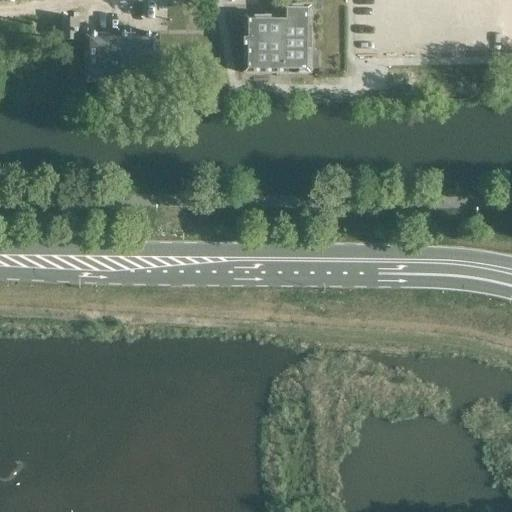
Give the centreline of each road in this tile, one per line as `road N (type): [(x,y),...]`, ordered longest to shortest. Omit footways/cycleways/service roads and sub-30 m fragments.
road 1 (tertiary): [(511,267),(459,257),(0,247)]
road 2 (tertiary): [(0,275),(383,277),(511,290)]
